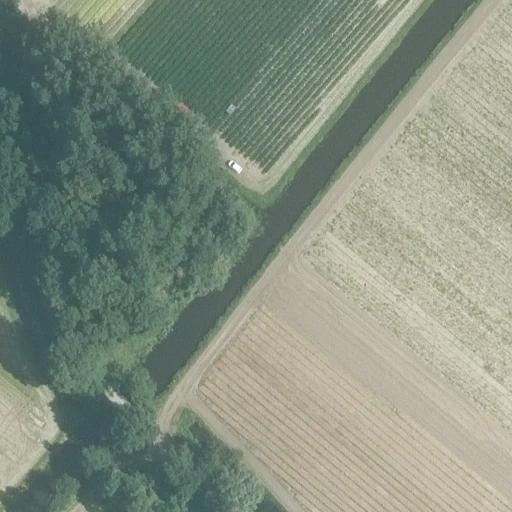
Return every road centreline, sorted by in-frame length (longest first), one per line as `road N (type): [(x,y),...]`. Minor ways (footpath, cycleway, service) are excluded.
road 1 (track): [(86,511),(155,435),(195,372),(493,0)]
road 2 (track): [(0,30),(14,52),(51,188),(62,320),(103,384),(234,511)]
